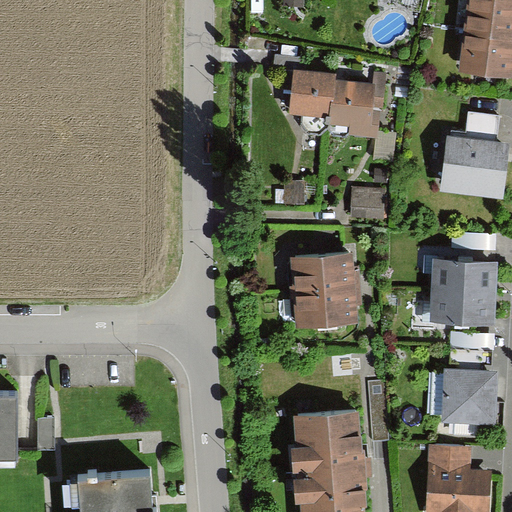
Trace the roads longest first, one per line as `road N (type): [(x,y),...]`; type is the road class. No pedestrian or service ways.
road 1 (residential): [(202,0),(198,323)]
road 2 (residential): [(0,324),(198,323)]
road 3 (residential): [(198,323),(214,511)]
